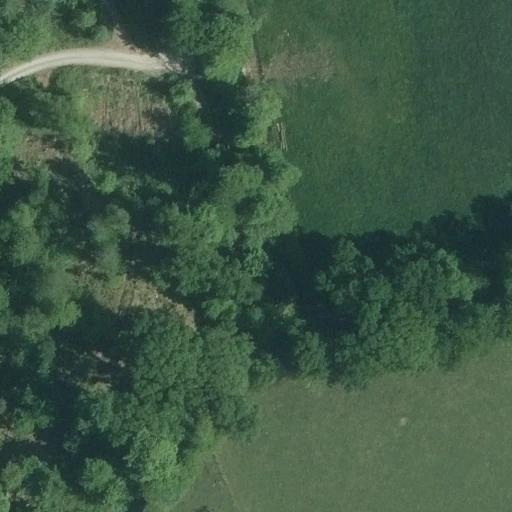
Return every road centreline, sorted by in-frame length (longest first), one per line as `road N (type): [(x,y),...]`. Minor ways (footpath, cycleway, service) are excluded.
road 1 (track): [(121,511),(162,459),(240,303),(241,186),(217,45)]
road 2 (track): [(240,303),(355,324),(425,320),(511,301)]
road 3 (track): [(0,84),(47,61),(144,62),(217,45)]
